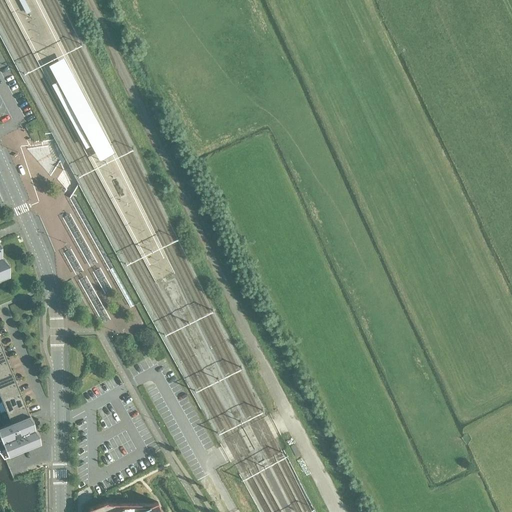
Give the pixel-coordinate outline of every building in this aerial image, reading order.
[(65,56),(50,63),(72,108),(77,105),(78,108),(85,104),(83,100),(85,99),(65,56)] [(94,146),(101,158),(114,151),(105,133),(100,136),(102,141),(94,146)] [(134,305),(74,197),(70,200),(76,210),(130,307),(134,305)] [(0,279),(10,275),(10,264),(2,256),(2,245),(0,242),(0,279)] [(0,394),(11,422),(0,426),(0,452),(3,457),(41,442),(40,434),(35,428),(35,426),(34,427),(30,416),(29,414),(0,341),(0,394)] [(125,480),(148,469),(143,459),(120,469),(125,480)] [(169,511),(167,511),(161,511),(158,501),(152,504),(108,503),(107,502),(90,509),(89,511),(169,511)]
